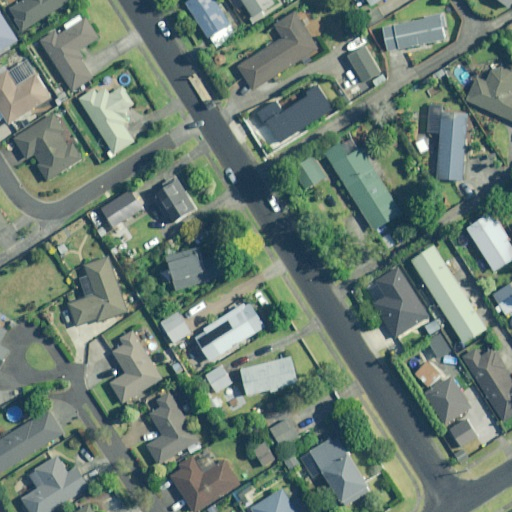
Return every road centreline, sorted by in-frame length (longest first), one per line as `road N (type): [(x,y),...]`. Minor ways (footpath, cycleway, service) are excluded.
road 1 (residential): [(207,115),(455,508)]
road 2 (residential): [(0,169),(26,203),(51,210),(207,115)]
road 3 (residential): [(133,0),(207,115)]
